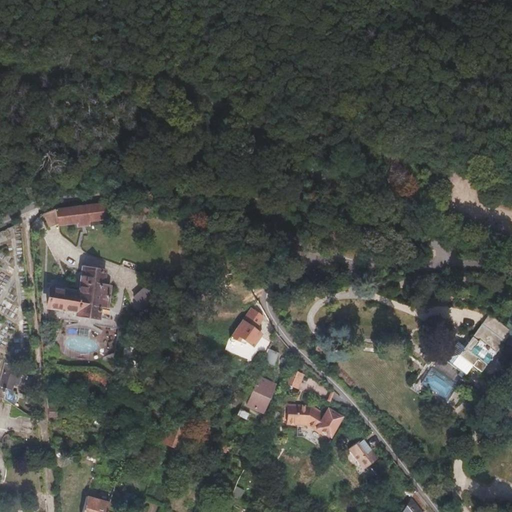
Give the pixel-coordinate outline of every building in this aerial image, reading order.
[(54,209),(43,213),(49,227),(58,224),(58,226),(109,219),(107,203),(54,209)] [(79,292),(49,288),(47,307),(76,311),(76,314),(97,318),(99,304),(106,305),(110,281),(102,280),(104,271),(82,268),(79,292)] [(263,313),(253,307),(229,338),(238,342),(242,338),(254,346),(264,333),(257,327),(263,318),(263,313)] [(466,341),(458,335),(443,353),(460,366),(457,370),(461,373),(463,370),(465,371),(473,361),(481,368),(505,338),(483,320),(466,341)] [(280,352),(268,347),(263,359),(275,364),(280,352)] [(16,369),(2,366),(0,376),(0,386),(8,389),(11,390),(16,369)] [(431,367),(420,383),(446,401),(457,384),(431,367)] [(302,378),(288,371),(282,386),(296,392),(302,378)] [(276,385),(260,378),(247,407),(263,414),(276,385)] [(217,396),(211,392),(192,425),(199,428),(217,396)] [(303,398),(280,399),(280,417),(298,417),(316,426),(317,425),(324,429),(332,413),(335,407),(320,399),(317,405),(303,398)] [(250,414),(240,410),(237,417),(247,421),(250,414)] [(186,429),(167,422),(160,443),(178,450),(182,440),(184,441),(188,432),(186,431),(186,429)] [(376,456),(360,436),(347,447),(363,466),(376,456)] [(425,511),(430,508),(416,490),(401,511),(425,511)] [(104,511),(107,504),(86,497),(81,511),(104,511)]
